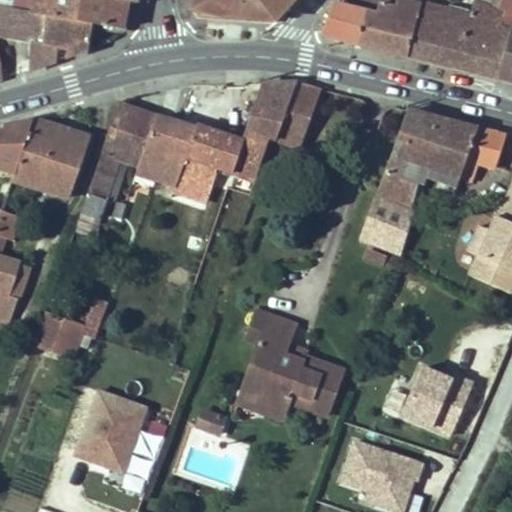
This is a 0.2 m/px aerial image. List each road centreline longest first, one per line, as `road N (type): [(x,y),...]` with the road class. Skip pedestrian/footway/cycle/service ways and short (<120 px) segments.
road 1 (primary): [(511,113),(286,57)]
road 2 (primary): [(162,61),(0,103)]
road 3 (residential): [(511,370),(447,511)]
road 4 (primary): [(286,57),(162,61)]
